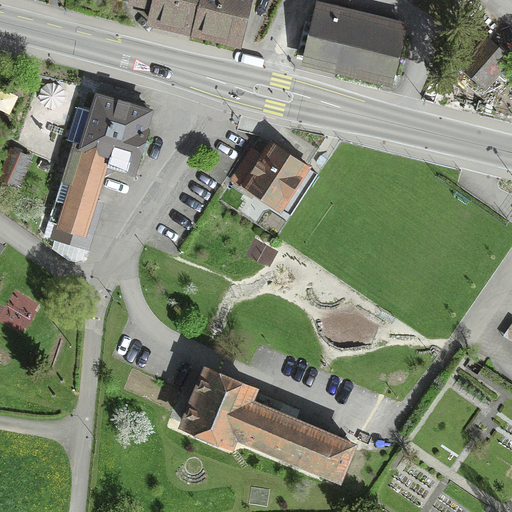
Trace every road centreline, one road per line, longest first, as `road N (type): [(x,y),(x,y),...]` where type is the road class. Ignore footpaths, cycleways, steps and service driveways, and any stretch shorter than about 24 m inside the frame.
road 1 (residential): [(229,83),(95,293),(77,511)]
road 2 (primary): [(229,83),(511,154)]
road 3 (primary): [(0,22),(229,83)]
